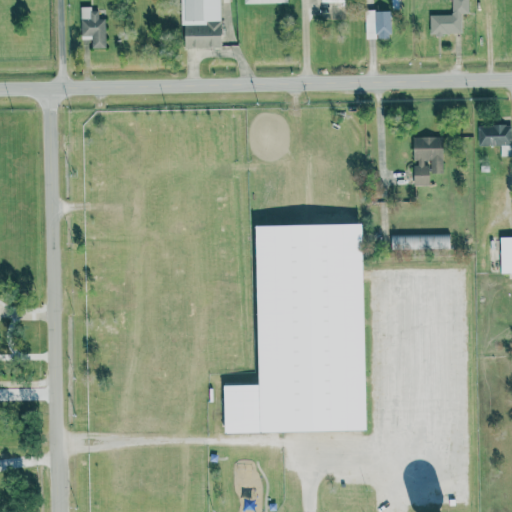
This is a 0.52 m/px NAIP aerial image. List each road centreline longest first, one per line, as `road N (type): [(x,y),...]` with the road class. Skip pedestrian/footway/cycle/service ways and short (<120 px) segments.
road 1 (residential): [(0,88),(511,74)]
road 2 (residential): [(60,511),(56,0)]
